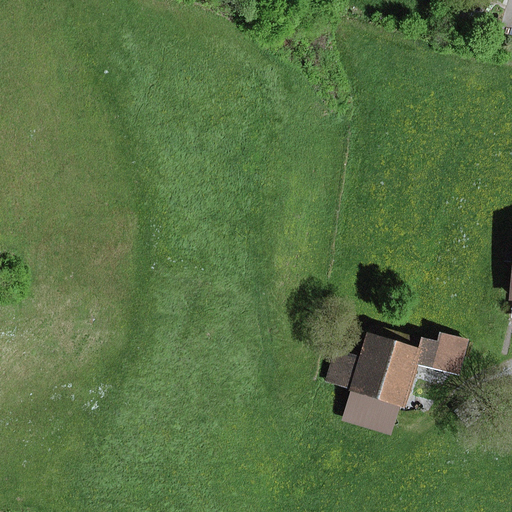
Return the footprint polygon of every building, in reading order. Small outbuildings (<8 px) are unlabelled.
[(455,21),(467,25),(470,15),(458,12),(455,21)] [(479,28),(482,19),(470,15),(467,25),(479,28)] [(361,360),(353,389),(396,402),(401,403),(414,359),(456,371),(465,341),(439,333),(435,345),(371,326),(361,360)] [(328,382),(353,389),(361,360),(337,353),(328,382)] [(346,416),(389,428),(396,402),(353,389),(346,416)]
